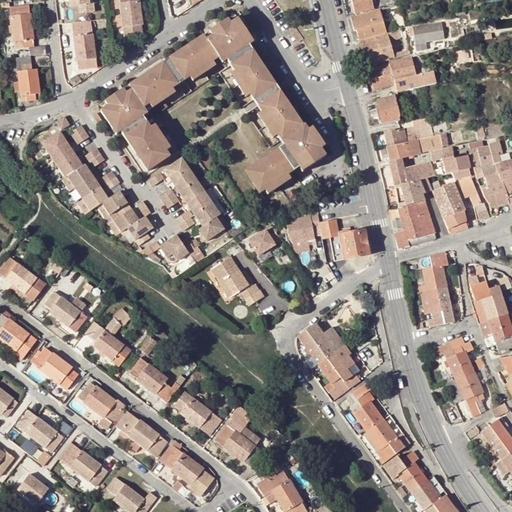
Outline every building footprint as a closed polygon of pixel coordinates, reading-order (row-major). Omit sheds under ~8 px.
[(68,0),(70,12),(80,10),(82,19),(96,18),(94,9),(90,9),(88,0),(68,0)] [(129,32),(143,30),(138,0),(118,0),(122,27),(128,26),(129,32)] [(350,0),(354,15),(392,4),(391,0),(350,0)] [(399,5),(381,10),(384,19),(401,14),(399,5)] [(33,43),(28,6),(9,8),(14,49),(23,48),(23,45),(31,45),(30,43),(33,43)] [(355,31),(357,40),(385,33),(378,10),(349,18),(353,31),(355,31)] [(261,110),(276,132),(280,139),(286,135),(303,124),(281,90),(279,87),(276,83),(253,48),(250,43),(246,46),(242,40),(250,35),(242,24),(235,13),(228,18),(209,30),(213,35),(207,39),(203,34),(104,99),(96,104),(99,110),(109,126),(117,122),(121,127),(117,130),(143,170),(166,156),(162,150),(146,126),(142,120),(140,116),(137,117),(133,112),(141,107),(148,102),(172,87),(177,83),(184,79),(189,76),(212,61),(220,56),(227,51),(231,56),(227,58),(230,63),(234,69),(249,92),(253,98),(256,102),(258,105),(261,110)] [(91,21),(71,24),(77,69),(97,66),(91,21)] [(443,38),(440,22),(412,27),(414,43),(443,38)] [(304,38),(295,24),(289,28),(298,41),(304,38)] [(209,30),(203,34),(207,39),(213,35),(209,30)] [(400,30),(386,34),(388,41),(402,37),(400,30)] [(394,59),(388,41),(386,34),(386,33),(385,33),(358,41),(366,67),(394,59)] [(242,40),(246,46),(250,43),(253,41),(250,35),(242,40)] [(29,51),(19,53),(19,57),(29,56),(45,54),(44,47),(29,49),(29,51)] [(473,60),(471,48),(452,52),(455,64),(473,60)] [(398,60),(410,57),(408,50),(396,53),(398,60)] [(231,56),(227,51),(220,56),(223,61),(227,58),(231,56)] [(19,57),(15,58),(16,65),(21,64),(22,71),(17,72),(21,96),(25,95),(26,101),(35,100),(35,94),(39,93),(36,69),(31,70),(29,56),(19,57)] [(373,91),(394,85),(396,93),(411,89),(418,88),(428,85),(435,84),(431,70),(425,72),(415,75),(410,57),(398,60),(367,69),(373,91)] [(215,65),(212,61),(189,76),(192,80),(215,65)] [(245,95),(249,92),(234,69),(230,72),(237,83),(245,95)] [(175,91),(172,87),(148,102),(151,107),(175,91)] [(416,115),(422,114),(418,88),(411,89),(416,115)] [(399,120),(393,95),(375,99),(381,124),(399,120)] [(133,112),(137,117),(140,116),(145,112),(141,107),(133,112)] [(90,113),(97,124),(101,121),(94,110),(90,113)] [(271,135),(276,132),(261,110),(256,113),(264,125),(271,135)] [(62,129),(70,124),(65,116),(57,121),(62,129)] [(387,147),(439,135),(438,128),(431,129),(428,117),(412,121),(414,132),(404,134),(403,129),(393,131),(393,129),(383,131),(387,147)] [(412,121),(402,123),(403,129),(404,134),(414,132),(412,121)] [(113,132),(117,130),(121,127),(117,122),(109,126),(113,132)] [(167,146),(152,123),(146,126),(162,150),(167,146)] [(325,145),(321,139),(320,138),(318,140),(314,134),(317,133),(316,132),(313,126),(307,130),(303,124),(286,135),(291,142),(285,147),(283,143),(277,147),(292,170),(298,167),(296,164),(302,160),(307,168),(325,156),(320,148),(325,145)] [(82,131),(78,125),(66,133),(70,139),(82,131)] [(439,135),(387,147),(390,160),(407,155),(407,156),(417,154),(420,152),(434,148),(435,150),(450,145),(449,140),(481,134),(481,130),(483,130),(482,125),(467,128),(439,135)] [(86,138),(82,131),(70,139),(74,145),(86,138)] [(56,132),(39,143),(46,155),(64,143),(56,132)] [(280,139),(283,143),(285,147),(291,142),(286,135),(280,139)] [(490,164),(500,161),(498,154),(502,153),(498,140),(489,143),(489,145),(471,150),(472,155),(455,159),(454,156),(431,161),(408,167),(406,162),(389,165),(394,186),(426,179),(434,177),(451,173),(466,169),(490,164)] [(64,143),(46,155),(54,166),(71,155),(64,143)] [(258,193),(264,189),(287,174),(292,170),(277,147),(259,159),(243,171),(258,193)] [(431,159),(453,154),(452,147),(429,152),(431,159)] [(97,155),(93,148),(81,156),(86,162),(97,155)] [(79,167),(71,155),(54,166),(61,177),(61,178),(64,177),(79,167)] [(97,155),(86,162),(90,168),(101,161),(97,155)] [(497,184),(503,182),(506,192),(507,197),(511,196),(510,191),(511,190),(511,158),(500,161),(490,164),(497,184)] [(178,159),(159,170),(164,178),(167,182),(185,170),(178,159)] [(302,160),(296,164),(298,167),(301,172),(307,168),(302,160)] [(506,192),(503,182),(497,184),(490,164),(466,169),(469,177),(476,176),(490,207),(508,202),(510,208),(511,207),(511,198),(511,196),(507,197),(506,192)] [(79,167),(64,177),(70,188),(88,176),(81,165),(79,167)] [(451,173),(453,180),(457,180),(469,177),(466,169),(451,173)] [(185,170),(167,182),(174,193),(192,181),(185,170)] [(96,179),(100,184),(111,176),(108,171),(96,179)] [(155,173),(144,180),(148,186),(153,182),(159,179),(155,173)] [(290,179),(287,174),(264,189),(267,194),(279,186),(290,179)] [(78,199),(96,187),(88,176),(70,188),(78,199)] [(111,176),(100,184),(104,190),(115,182),(111,176)] [(66,191),(70,188),(64,177),(61,178),(61,177),(58,179),(66,191)] [(469,177),(457,180),(465,199),(470,197),(474,207),(482,204),(469,177)] [(422,195),(432,192),(430,189),(428,183),(426,179),(394,186),(397,208),(404,230),(409,246),(436,239),(424,201),(422,195)] [(182,204),(200,192),(192,181),(174,193),(182,204)] [(433,186),(433,188),(430,189),(432,192),(449,235),(467,227),(465,222),(463,211),(465,210),(452,182),(440,187),(439,183),(433,186)] [(96,187),(78,199),(85,210),(86,209),(88,210),(93,207),(99,203),(104,199),(96,187)] [(159,203),(170,196),(167,190),(156,197),(159,203)] [(99,203),(105,213),(111,209),(115,216),(127,208),(122,201),(116,191),(104,199),(99,203)] [(200,192),(182,204),(189,215),(207,204),(200,192)] [(174,201),(170,196),(159,203),(163,209),(174,201)] [(81,213),(85,210),(78,199),(74,202),(81,213)] [(132,205),(140,216),(141,215),(146,212),(138,201),(132,205)] [(490,207),(493,212),(510,208),(508,202),(490,207)] [(100,216),(105,213),(99,203),(93,207),(100,216)] [(207,204),(189,215),(197,228),(211,220),(216,217),(215,216),(207,204)] [(485,204),(482,205),(482,204),(474,207),(477,212),(479,216),(488,212),(485,204)] [(313,239),(313,238),(321,237),(319,224),(318,221),(317,213),(315,207),(309,209),(310,214),(312,223),(280,229),(286,240),(292,244),(304,241),(313,239)] [(123,228),(135,219),(127,208),(115,216),(109,220),(110,221),(116,230),(117,232),(119,230),(123,228)] [(174,225),(185,218),(181,213),(170,219),(174,225)] [(131,240),(135,246),(147,238),(142,232),(148,227),(141,215),(140,216),(135,219),(123,228),(131,240)] [(189,225),(185,218),(174,225),(178,231),(182,229),(189,225)] [(194,232),(201,243),(218,231),(211,220),(197,228),(193,231),(194,232)] [(111,233),(116,230),(110,221),(105,224),(111,233)] [(329,238),(334,261),(345,259),(347,259),(365,255),(369,254),(364,229),(360,230),(340,234),(336,235),(334,221),(319,224),(321,237),(321,239),(329,238)] [(127,243),(131,240),(123,228),(119,230),(127,243)] [(275,247),(274,246),(281,241),(272,228),(248,244),(258,259),(275,247)] [(404,230),(394,233),(398,249),(409,246),(404,230)] [(168,256),(172,261),(183,254),(176,242),(172,236),(156,246),(164,259),(168,256)] [(181,238),(176,242),(183,254),(190,264),(198,259),(192,249),(194,247),(190,241),(185,244),(181,238)] [(304,241),(292,244),(294,254),(306,251),(304,241)] [(139,251),(142,255),(153,248),(150,243),(139,251)] [(446,266),(445,258),(448,258),(453,257),(452,251),(429,256),(430,260),(432,269),(437,291),(446,289),(442,267),(446,266)] [(159,259),(148,253),(145,260),(156,266),(159,259)] [(230,257),(211,269),(229,297),(239,291),(248,285),(240,273),(230,257)] [(0,268),(0,275),(4,279),(9,283),(29,299),(41,283),(8,258),(0,268)] [(425,286),(418,287),(420,294),(426,293),(437,291),(432,269),(421,271),(425,286)] [(239,291),(240,294),(253,285),(244,270),(240,273),(248,285),(239,291)] [(474,302),(481,300),(487,320),(497,318),(488,291),(485,282),(479,284),(476,276),(469,278),(469,287),(474,302)] [(24,305),(29,299),(9,283),(4,290),(24,305)] [(255,284),(253,285),(240,294),(248,306),(263,296),(255,284)] [(497,318),(507,314),(501,294),(499,287),(497,288),(488,291),(497,318)] [(74,332),(86,317),(48,288),(38,301),(50,310),(48,312),(74,332)] [(451,309),(447,292),(446,289),(437,291),(444,325),(454,323),(454,320),(451,309)] [(433,328),(444,325),(437,291),(426,293),(420,294),(422,307),(429,306),(430,313),(432,313),(434,320),(432,320),(433,328)] [(481,300),(474,302),(480,323),(487,320),(481,300)] [(104,331),(112,337),(120,326),(129,318),(122,310),(114,317),(104,331)] [(34,341),(0,314),(0,338),(14,350),(12,354),(20,360),(34,341)] [(511,330),(507,314),(497,318),(506,345),(511,343),(511,330)] [(506,345),(497,318),(487,320),(480,323),(478,323),(479,326),(484,339),(486,338),(493,336),(499,354),(508,351),(506,345)] [(120,349),(123,345),(112,337),(104,331),(92,322),(84,333),(95,341),(92,346),(119,366),(127,355),(120,349)] [(315,322),(304,330),(325,360),(344,346),(329,328),(323,333),(315,322)] [(28,332),(37,339),(38,337),(29,330),(28,332)] [(318,365),(325,360),(304,330),(297,335),(318,365)] [(464,375),(473,371),(465,353),(472,349),(469,342),(464,344),(461,337),(449,342),(464,375)] [(146,355),(155,344),(147,338),(139,349),(146,355)] [(449,342),(435,349),(438,355),(443,353),(455,379),(464,375),(449,342)] [(347,356),(350,354),(344,346),(325,360),(347,389),(359,380),(355,374),(359,371),(347,356)] [(71,369),(46,349),(33,365),(64,388),(75,373),(70,369),(71,369)] [(166,378),(139,357),(127,373),(166,402),(178,386),(174,383),(171,388),(163,382),(166,378)] [(475,360),(479,369),(485,366),(481,358),(475,360)] [(511,382),(506,386),(511,396),(511,361),(511,360),(511,359),(495,367),(501,380),(509,376),(511,381),(511,382)] [(339,395),(347,389),(325,360),(318,365),(330,382),(334,388),(328,393),(334,401),(340,396),(339,395)] [(19,371),(23,366),(19,363),(15,368),(19,371)] [(485,366),(479,369),(485,382),(491,379),(485,366)] [(464,375),(479,410),(484,408),(481,400),(483,399),(480,393),(482,392),(473,371),(464,375)] [(455,379),(464,400),(472,417),(480,413),(479,410),(464,375),(455,379)] [(454,404),(464,400),(455,379),(445,383),(454,404)] [(328,393),(334,388),(330,382),(324,387),(328,393)] [(81,391),(79,390),(74,396),(111,425),(113,422),(122,410),(125,406),(116,399),(115,402),(90,383),(87,387),(85,386),(81,391)] [(341,409),(347,405),(367,431),(374,426),(382,420),(369,403),(374,399),(368,391),(370,390),(366,383),(353,393),(353,392),(337,404),(341,409)] [(0,414),(6,419),(17,403),(0,389),(0,414)] [(209,435),(220,420),(185,393),(176,404),(182,409),(180,413),(209,435)] [(505,413),(511,423),(511,414),(509,411),(508,412),(504,404),(491,411),(495,418),(505,413)] [(228,419),(230,420),(215,440),(255,471),(266,455),(255,447),(240,436),(246,428),(248,425),(243,421),(236,416),(241,409),(238,407),(228,419)] [(248,415),(241,409),(236,416),(243,421),(246,417),(248,415)] [(117,424),(126,412),(122,410),(113,422),(117,424)] [(62,438),(28,411),(16,427),(51,453),(62,438)] [(139,421),(138,422),(126,412),(117,424),(115,427),(155,458),(167,442),(139,421)] [(511,439),(505,430),(508,428),(501,417),(488,426),(509,455),(511,452),(511,439)] [(403,435),(397,440),(382,420),(374,426),(395,454),(409,444),(403,435)] [(487,425),(480,431),(493,450),(501,460),(509,455),(488,426),(487,425)] [(382,463),(395,454),(374,426),(367,431),(379,449),(376,451),(381,457),(378,459),(382,463)] [(468,440),(479,432),(474,426),(464,433),(468,440)] [(240,436),(255,447),(261,439),(246,428),(240,436)] [(363,434),(376,451),(379,449),(367,431),(363,434)] [(182,448),(174,442),(170,447),(158,461),(188,484),(185,488),(200,499),(214,481),(206,475),(207,474),(179,452),(182,448)] [(70,443),(58,459),(95,487),(107,471),(70,443)] [(412,462),(418,458),(412,450),(403,457),(400,452),(396,455),(383,465),(393,478),(398,475),(410,492),(418,485),(426,480),(412,462)] [(496,464),(501,460),(493,450),(485,455),(493,466),(495,465),(496,464)] [(0,452),(0,474),(12,458),(5,453),(3,455),(0,452)] [(511,459),(509,455),(501,460),(496,464),(495,465),(503,476),(509,472),(511,476),(511,478),(508,482),(511,487),(511,459)] [(284,473),(281,469),(278,463),(258,474),(257,475),(261,480),(256,483),(259,487),(257,488),(263,496),(271,491),(283,511),(306,511),(305,509),(284,473)] [(21,472),(17,469),(10,477),(15,481),(14,482),(19,486),(16,490),(45,511),(50,511),(65,493),(53,483),(48,489),(23,471),(21,472)] [(143,500),(115,478),(106,489),(115,496),(112,500),(127,511),(133,511),(134,511),(135,511),(144,511),(155,498),(149,493),(143,500)] [(450,502),(444,506),(426,480),(418,485),(438,511),(442,511),(447,509),(447,510),(453,506),(450,502)] [(182,486),(177,483),(172,489),(177,493),(182,486)] [(403,497),(407,494),(401,485),(397,488),(403,497)] [(438,511),(418,485),(410,492),(425,511),(438,511)]
